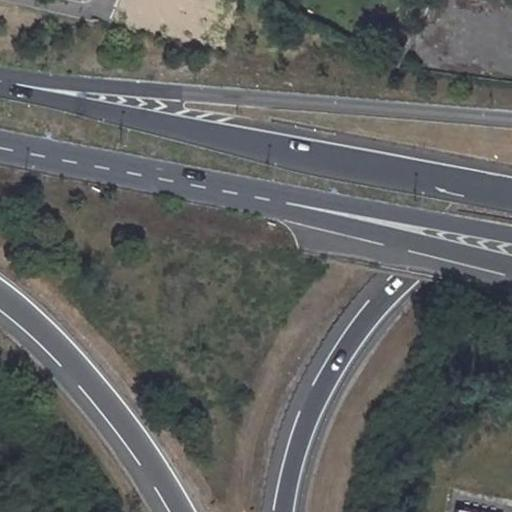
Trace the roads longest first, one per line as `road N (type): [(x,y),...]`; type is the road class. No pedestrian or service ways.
road 1 (motorway): [(511,195),(52,98),(13,83)]
road 2 (trunk): [(511,120),(13,83)]
road 3 (trunk): [(511,219),(432,255),(368,317),(308,410),(280,511)]
road 4 (motorway): [(191,183),(511,266)]
road 5 (motorway): [(191,183),(511,235)]
road 6 (trunk): [(0,300),(110,410),(176,511)]
road 7 (motorway): [(0,146),(191,183)]
